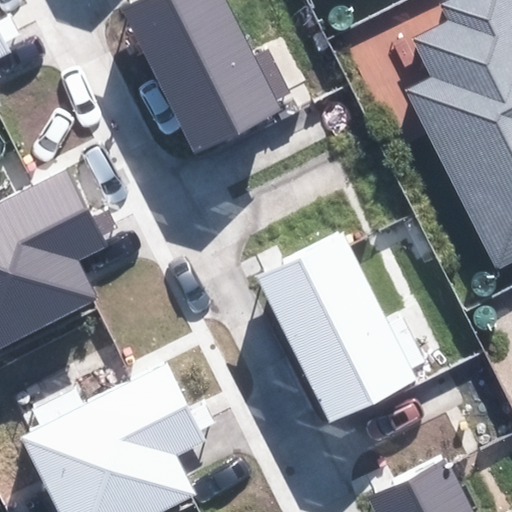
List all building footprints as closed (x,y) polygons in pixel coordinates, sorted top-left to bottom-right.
[(220,0),(139,0),(124,7),(195,151),(276,112),(220,0)] [(511,0),(443,0),(451,15),(413,33),(433,73),(409,85),(496,262),(511,254),(511,0)] [(0,33),(0,107),(1,106),(0,104),(0,58),(10,54),(0,33)] [(65,169),(0,201),(0,346),(95,299),(76,261),(104,246),(65,169)] [(342,237),(260,280),(335,423),(417,380),(342,237)] [(161,370),(21,443),(57,511),(160,511),(188,497),(169,461),(200,445),(161,370)] [(468,511),(442,460),(370,497),(377,511),(468,511)]
